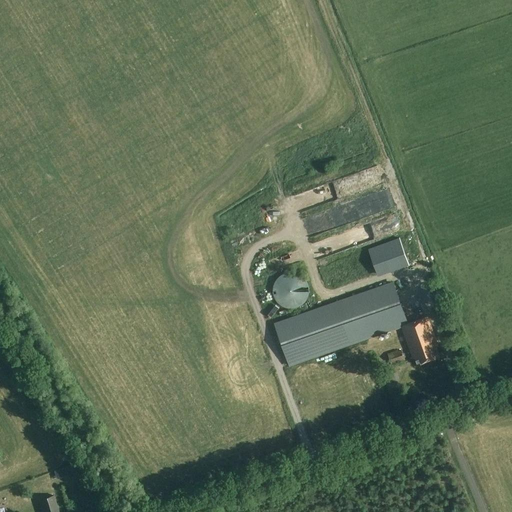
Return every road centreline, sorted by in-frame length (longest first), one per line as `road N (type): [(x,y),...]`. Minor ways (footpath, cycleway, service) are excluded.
road 1 (track): [(325,296),(300,225),(397,191),(321,0)]
road 2 (tertiary): [(168,511),(511,390)]
